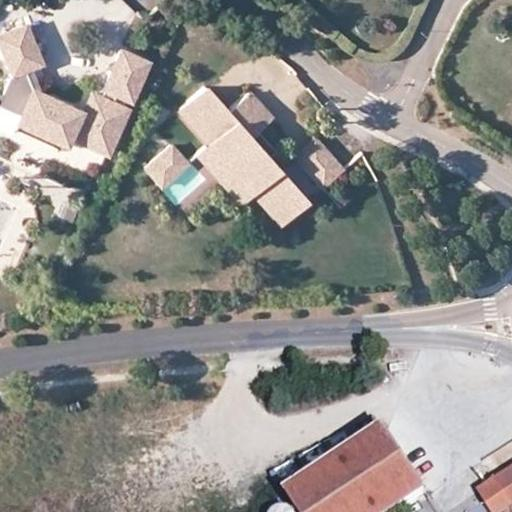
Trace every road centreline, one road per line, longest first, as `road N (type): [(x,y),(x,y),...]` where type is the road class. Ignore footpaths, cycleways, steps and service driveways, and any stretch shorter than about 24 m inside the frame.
road 1 (tertiary): [(354,333),(0,366)]
road 2 (residential): [(394,122),(347,98),(256,15),(227,0)]
road 3 (tertiary): [(511,302),(354,333)]
road 4 (tertiary): [(354,333),(460,341),(511,356)]
road 5 (residential): [(511,190),(394,122)]
road 6 (residential): [(450,0),(394,122)]
